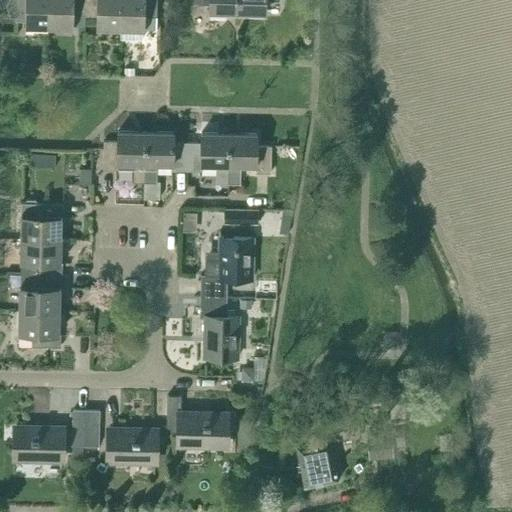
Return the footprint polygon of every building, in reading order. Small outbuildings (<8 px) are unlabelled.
[(48,27),(49,0),(9,0),(7,5),(11,15),(16,15),(16,18),(25,18),(24,26),(48,27)] [(73,27),(73,25),(73,15),(85,15),(85,0),(49,0),(48,27),(73,27)] [(97,16),(97,28),(120,28),(120,0),(85,0),(85,15),(97,16)] [(144,29),(144,26),(144,17),(157,17),(157,0),(120,0),(120,28),(120,39),(142,39),(142,29),(144,29)] [(195,0),(195,1),(210,2),(209,11),(237,12),(237,0),(195,0)] [(237,0),(237,12),(265,13),(265,1),(280,1),(280,0),(237,0)] [(133,181),(144,181),(145,131),(118,131),(118,139),(104,139),(103,168),(117,168),(117,161),(133,162),(133,181)] [(174,132),(145,131),(144,181),(144,197),(160,198),(160,180),(156,180),(156,163),(173,163),(172,170),(186,170),(187,141),(174,141),(174,132)] [(216,183),(228,183),(228,133),(201,132),(201,142),(187,141),(186,170),(201,170),(201,164),(216,164),(216,183)] [(257,133),(228,133),(228,183),(240,183),(240,165),(256,165),(256,173),(271,174),(272,146),(257,146),(257,133)] [(79,167),(79,184),(91,185),(92,168),(79,167)] [(20,237),(60,238),(61,238),(61,215),(63,216),(64,203),(38,202),(34,199),(27,199),(24,202),(21,202),(20,237)] [(225,208),(224,224),(259,224),(259,208),(225,208)] [(281,219),(279,232),(288,233),(290,220),(282,219),(281,219)] [(227,277),(252,278),(253,237),(219,236),(219,250),(205,250),(204,274),(201,274),(201,295),(227,296),(227,277)] [(60,263),(60,238),(20,237),(20,262),(22,262),(22,274),(62,275),(62,263),(60,263)] [(20,286),(19,309),(59,310),(60,287),(62,287),(62,275),(22,274),(22,286),(20,286)] [(226,316),(227,296),(201,295),(200,316),(206,316),(205,356),(238,357),(239,316),(226,316)] [(58,333),(59,310),(19,309),(18,333),(31,333),(30,346),(60,346),(61,333),(58,333)] [(241,379),(254,380),(255,367),(242,367),(241,379)] [(406,405),(445,402),(444,390),(406,393),(406,405)] [(180,445),(225,445),(226,412),(182,411),(182,396),(168,395),(167,431),(180,431),(180,445)] [(72,445),(86,445),(86,409),(73,409),(72,445)] [(100,409),(86,409),(86,445),(99,445),(100,409)] [(16,425),(16,459),(62,459),(62,426),(16,425)] [(110,427),(109,461),(154,461),(155,428),(110,427)] [(405,445),(403,429),(393,430),(395,446),(405,445)] [(394,457),(392,434),(391,434),(390,430),(367,432),(370,459),(394,457)] [(296,446),(305,486),(338,479),(330,439),(296,446)]
